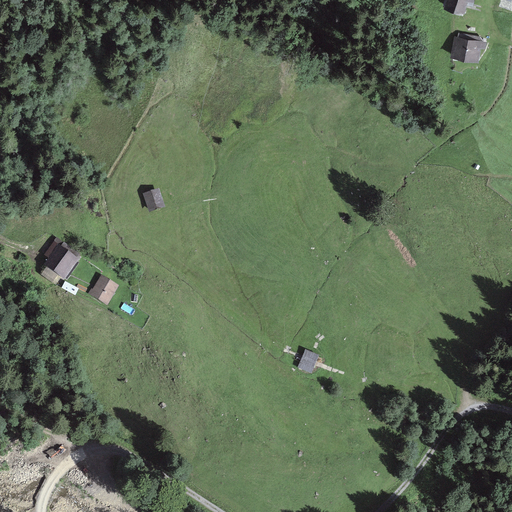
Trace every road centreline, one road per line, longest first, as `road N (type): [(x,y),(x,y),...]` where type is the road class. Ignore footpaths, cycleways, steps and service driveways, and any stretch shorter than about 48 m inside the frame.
road 1 (track): [(40,511),(57,471),(86,450),(106,447),(219,511)]
road 2 (track): [(380,511),(459,414),(482,405),(511,410)]
